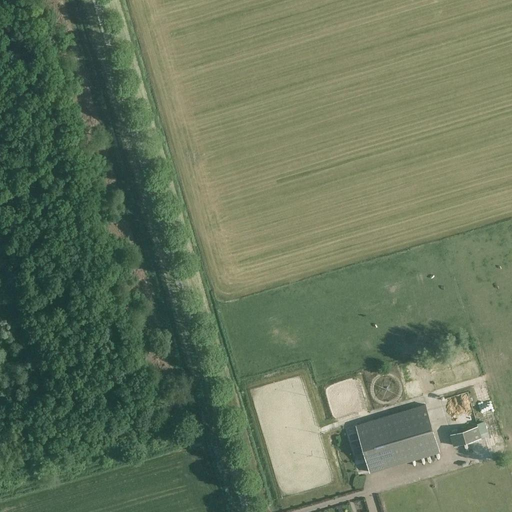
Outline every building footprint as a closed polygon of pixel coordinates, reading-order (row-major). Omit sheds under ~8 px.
[(471,386),(476,404),(488,400),(483,382),(471,386)] [(483,418),(493,415),(489,401),(478,404),(480,412),(481,412),(483,418)] [(356,425),(370,472),(440,452),(426,405),(356,425)] [(485,423),(477,425),(481,437),(488,435),(485,423)] [(451,452),(472,444),(469,438),(449,445),(451,452)]
